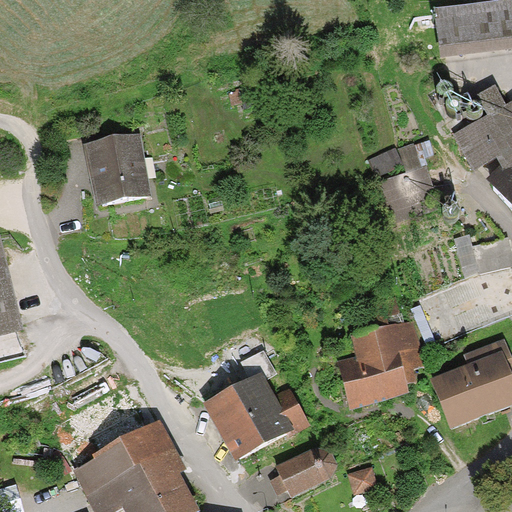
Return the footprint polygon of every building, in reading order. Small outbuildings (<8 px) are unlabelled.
[(511,2),(430,15),(434,54),(511,45),(511,2)] [(488,117),(453,136),(474,172),(498,160),(502,168),(505,172),(511,169),(511,103),(508,106),(496,86),(477,97),(488,117)] [(139,135),(86,146),(94,185),(99,209),(152,198),(139,135)] [(377,179),(396,177),(398,203),(436,200),(433,148),(376,152),(377,179)] [(487,180),(511,207),(511,169),(505,172),(502,168),(487,180)] [(511,248),(510,239),(474,248),(481,275),(511,266),(511,248)] [(0,265),(0,344),(18,340),(0,265)] [(355,361),(340,365),(352,411),(408,396),(405,385),(417,382),(415,371),(426,368),(414,321),(406,323),(404,314),(402,315),(398,297),(366,305),(372,330),(349,336),(355,361)] [(426,308),(416,312),(429,346),(439,342),(426,308)] [(468,366),(429,381),(450,432),(511,407),(511,357),(505,341),(465,358),(468,366)] [(250,381),(204,407),(235,467),(293,436),(273,398),(264,382),(277,375),(264,350),(240,363),(250,381)] [(116,351),(54,384),(69,414),(132,383),(116,351)] [(132,383),(69,414),(45,426),(68,474),(71,471),(161,423),(138,380),(132,383)] [(291,389),(273,398),(293,436),(311,427),(291,389)] [(161,423),(71,471),(92,511),(120,511),(123,511),(124,511),(197,511),(186,490),(179,477),(188,472),(161,423)] [(310,453),(271,469),(285,503),(328,486),(332,469),(328,455),(310,453)] [(369,468),(344,475),(350,499),(376,493),(369,468)]
